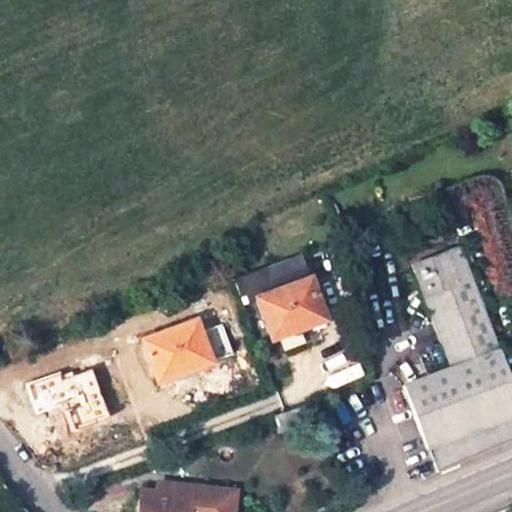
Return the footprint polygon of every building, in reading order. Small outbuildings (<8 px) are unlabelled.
[(438,467),(511,436),(511,376),(463,249),(416,268),(455,367),(406,387),(438,467)] [(268,267),(277,290),(310,277),(302,255),(268,267)] [(310,277),(277,290),(258,297),(274,339),(327,319),(310,277)] [(212,364),(196,320),(142,340),(158,384),(212,364)] [(37,414),(64,404),(74,430),(109,417),(92,371),(64,382),(60,372),(26,385),(37,414)] [(230,511),(233,487),(173,482),(173,487),(160,485),(157,511),(230,511)] [(157,511),(160,485),(144,484),(141,511),(157,511)]
